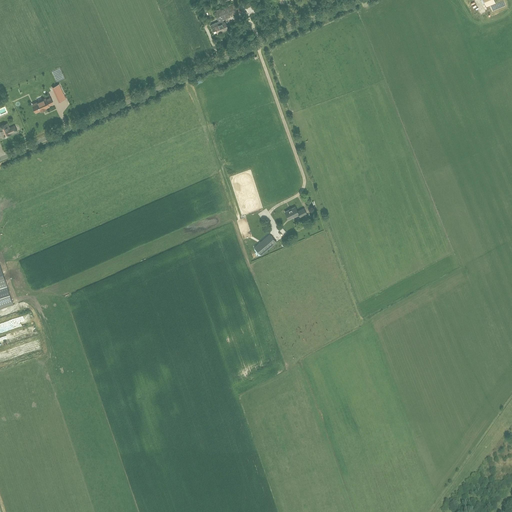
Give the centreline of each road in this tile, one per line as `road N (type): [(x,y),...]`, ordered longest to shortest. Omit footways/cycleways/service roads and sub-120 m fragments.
road 1 (track): [(260,42),(360,327),(375,344),(435,503)]
road 2 (track): [(362,0),(508,368)]
road 3 (unclassified): [(0,159),(355,0)]
road 4 (track): [(407,511),(511,363)]
